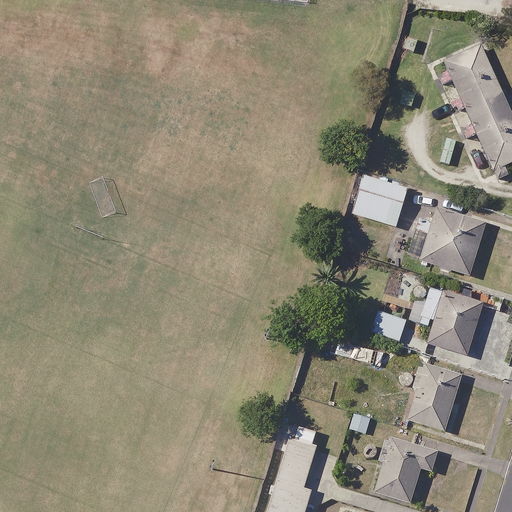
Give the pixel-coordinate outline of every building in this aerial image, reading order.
[(465,108),(471,120),(463,123),(470,139),(478,135),(498,179),(506,175),(503,168),(511,163),(511,115),(480,46),(446,62),(435,67),(443,85),(453,81),(460,97),(452,100),(458,112),(465,108)] [(408,190),(362,176),(350,216),(396,229),(408,190)] [(485,225),(437,210),(434,221),(420,217),(408,257),(469,277),(485,225)] [(414,299),(425,302),(420,316),(410,312),(407,320),(433,328),(427,344),(466,356),(483,304),(418,284),(414,299)] [(407,321),(377,311),(370,332),(400,342),(407,321)] [(385,354),(338,341),(335,354),(381,367),(385,354)] [(461,375),(424,364),(420,378),(417,389),(416,388),(407,420),(444,432),(461,375)] [(412,390),(418,376),(404,369),(397,383),(412,390)] [(306,491),(320,447),(289,437),(266,511),(305,511),(311,493),(306,491)] [(432,475),(439,453),(395,439),(377,493),(408,503),(419,471),(432,475)]
